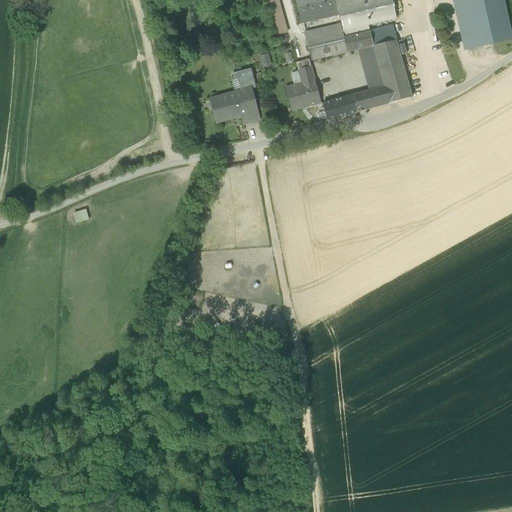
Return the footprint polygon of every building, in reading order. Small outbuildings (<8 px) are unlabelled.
[(268,0),(270,5),(279,35),(286,33),(276,0),(268,0)] [(339,15),(336,0),(326,0),(297,7),(301,24),(339,15)] [(311,61),(348,53),(343,38),(370,32),(368,25),(396,19),(391,0),(336,0),(339,15),(341,24),(342,31),(340,25),(303,33),(311,61)] [(461,0),(451,0),(464,52),(473,49),(461,0)] [(502,0),(461,0),(473,49),(511,40),(502,0)] [(341,24),(339,15),(301,24),(303,33),(340,25),(341,24)] [(369,91),(360,94),(364,111),(412,98),(396,40),(392,27),(370,32),(343,38),(348,53),(358,50),(373,47),(384,87),(369,91)] [(358,50),(369,91),(384,87),(373,47),(358,50)] [(290,53),(284,54),(287,63),(293,61),(290,53)] [(268,54),(260,56),(263,68),(272,66),(268,54)] [(296,63),(298,70),(311,67),(309,60),(296,63)] [(285,88),(291,111),(301,109),(300,107),(311,104),(320,102),(311,67),(298,70),(298,72),(301,84),(294,86),(285,88)] [(213,107),(217,122),(240,116),(239,109),(255,105),(251,89),(255,88),(250,69),(249,69),(239,71),(241,79),(244,90),(235,92),(211,99),(211,100),(215,99),(217,106),(213,107)] [(241,79),(239,71),(232,73),(234,81),(241,79)] [(294,86),(301,84),(298,72),(290,74),(294,86)] [(235,92),(244,90),(241,79),(234,81),(232,81),(235,92)] [(358,113),(364,111),(360,94),(353,95),(358,113)] [(328,121),(358,113),(353,95),(323,104),(328,121)] [(240,116),(243,125),(259,120),(255,105),(239,109),(240,116)] [(121,157),(125,167),(157,155),(154,145),(121,157)] [(86,209),(72,213),(76,224),(89,221),(86,209)]
